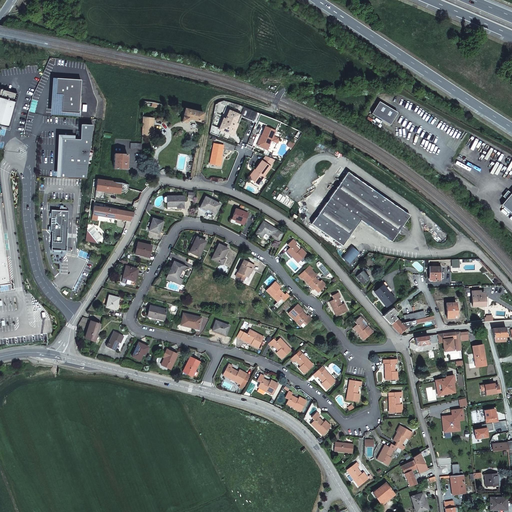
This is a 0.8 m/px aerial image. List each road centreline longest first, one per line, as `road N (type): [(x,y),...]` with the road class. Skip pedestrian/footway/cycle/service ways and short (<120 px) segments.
road 1 (residential): [(56,354),(147,193),(168,181),(228,190),(288,223),(400,342)]
road 2 (residential): [(351,350),(270,258),(218,229),(181,223),(132,320),(140,330),(220,350)]
road 3 (track): [(465,239),(333,139),(234,97),(208,101),(194,185)]
road 4 (residential): [(220,350),(284,372),(358,425),(372,418),(373,399),(370,374),(351,350)]
road 5 (motorway): [(317,0),(511,127)]
road 6 (tertiary): [(341,488),(285,418),(204,391)]
road 7 (residential): [(442,511),(400,342)]
road 8 (tertiary): [(204,391),(56,354)]
road 9 (unknown): [(77,130),(38,126),(39,119),(54,73),(87,83)]
road 10 (residential): [(485,326),(509,444)]
